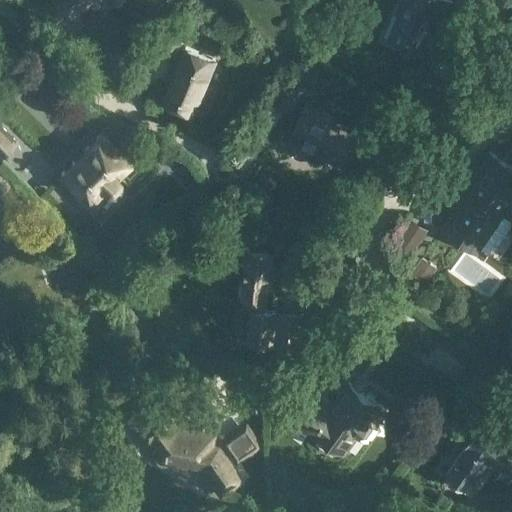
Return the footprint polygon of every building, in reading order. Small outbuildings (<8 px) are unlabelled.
[(62,0),(74,12),(86,0),(62,0)] [(452,1),(449,0),(404,0),(389,38),(418,51),(430,21),(441,26),(452,1)] [(54,7),(48,14),(55,22),(62,15),(54,7)] [(174,21),(163,46),(176,51),(186,26),(174,21)] [(459,46),(464,63),(480,59),(475,42),(459,46)] [(162,100),(193,113),(216,58),(185,45),(162,100)] [(297,84),(282,77),(271,100),(285,108),(297,84)] [(314,115),(301,108),(287,138),(310,149),(308,153),(307,158),(310,163),(315,165),(320,164),(324,161),(326,157),(339,164),(353,134),(332,123),(336,114),(318,105),(314,115)] [(0,155),(15,140),(0,124),(0,155)] [(100,133),(60,173),(89,201),(103,187),(107,191),(113,191),(119,186),(119,180),(114,175),(128,161),(127,160),(133,154),(121,143),(116,149),(100,133)] [(455,201),(458,203),(442,226),(476,249),(503,211),(505,212),(511,201),(511,167),(489,152),(455,201)] [(0,193),(11,182),(0,170),(0,193)] [(183,222),(199,214),(190,197),(174,205),(183,222)] [(412,252),(428,229),(412,217),(396,240),(412,252)] [(271,288),(273,262),(270,261),(271,252),(246,249),(246,253),(243,253),(242,264),(245,264),(243,280),(240,280),(239,291),(242,291),(242,296),(253,297),(251,310),(249,310),(246,342),(276,344),(276,346),(301,348),(304,313),(281,311),(281,312),(265,310),(267,288),(271,288)] [(420,257),(418,255),(409,269),(427,282),(438,267),(422,256),(420,257)] [(370,420),(381,404),(348,379),(332,402),(315,390),(290,424),(311,439),(316,432),(345,453),(359,434),(362,436),(367,436),(373,427),(373,422),(370,420)] [(168,417),(155,399),(130,416),(157,454),(162,455),(161,460),(206,467),(223,492),(219,494),(219,495),(240,480),(217,447),(210,446),(212,434),(191,430),(190,433),(181,431),(182,429),(171,427),(165,419),(168,417)] [(12,400),(5,420),(40,433),(47,413),(12,400)] [(422,428),(430,417),(412,403),(404,414),(422,428)] [(511,434),(484,415),(464,445),(465,445),(445,474),(474,493),(494,465),(510,476),(511,472),(511,434)] [(262,444),(246,421),(220,440),(235,462),(262,444)] [(373,497),(365,508),(369,511),(373,511),(380,503),(373,497)]
